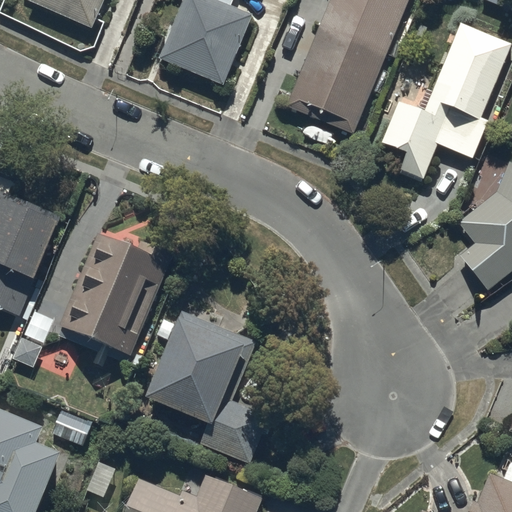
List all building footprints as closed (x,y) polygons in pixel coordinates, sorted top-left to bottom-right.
[(29,0),(29,2),(93,30),(106,0),(29,0)] [(186,0),(162,58),(225,85),(255,16),(232,6),(234,0),(186,0)] [(287,109),(354,137),(410,0),(326,0),(317,23),(322,25),(287,109)] [(489,122),(481,119),(511,45),(511,44),(462,23),(424,114),(397,103),(379,143),(407,155),(401,170),(423,179),(438,144),(474,159),(489,122)] [(462,257),(489,290),(511,270),(511,160),(498,191),(461,223),(477,243),(462,257)] [(0,193),(0,308),(20,317),(61,219),(0,193)] [(96,239),(59,330),(130,359),(168,265),(162,262),(165,253),(135,241),(130,253),(96,239)] [(183,312),(145,400),(207,427),(201,443),(248,463),(269,415),(232,399),(256,343),(183,312)] [(13,359),(34,368),(43,347),(22,338),(13,359)] [(0,511),(33,511),(59,451),(35,441),(41,425),(0,408),(0,511)] [(60,414),(52,434),(83,447),(91,426),(60,414)] [(427,511),(423,510),(422,511),(511,511),(511,459),(511,460),(504,478),(490,472),(478,503),(473,501),(468,511),(427,511)] [(118,470),(101,462),(89,492),(106,499),(118,470)] [(139,482),(126,511),(254,511),(260,497),(206,476),(198,497),(182,491),(179,498),(139,482)]
